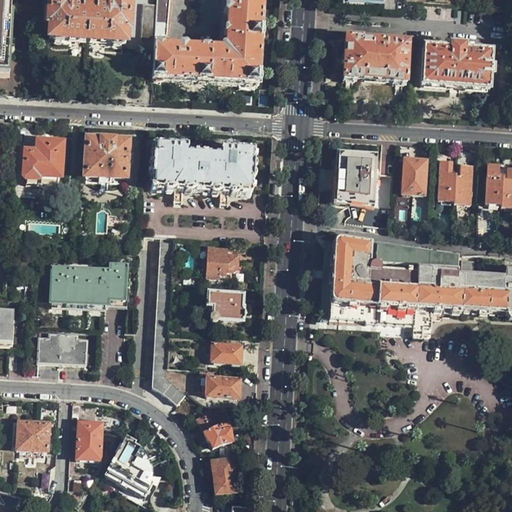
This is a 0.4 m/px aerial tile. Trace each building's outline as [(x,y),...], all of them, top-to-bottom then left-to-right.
[(0,0),(0,95),(8,98),(26,99),(27,73),(8,72),(11,0),(0,0)] [(67,42),(85,44),(108,45),(125,45),(125,31),(127,31),(128,0),(108,0),(108,5),(93,5),(93,0),(83,0),(83,4),(68,3),(68,0),(48,0),(47,13),(44,13),(42,25),(45,26),(45,28),(47,28),(47,42),(67,42)] [(256,87),(260,0),(226,0),(226,9),(225,9),(223,11),(222,17),(224,19),(225,19),(224,48),(219,51),(219,53),(186,52),(186,49),(175,49),(175,51),(153,51),(151,82),(225,86),(256,87)] [(155,0),(155,8),(154,39),(167,39),(168,23),(169,4),(168,3),(167,0),(155,0)] [(403,0),(403,5),(508,11),(508,0),(403,0)] [(404,87),(406,46),(360,43),(360,42),(345,41),(343,84),(404,87)] [(488,93),(490,53),(463,51),(463,49),(449,48),(449,50),(421,49),(419,89),(488,93)] [(127,105),(150,107),(150,93),(151,82),(129,81),(127,105)] [(31,125),(16,123),(15,144),(29,145),(31,125)] [(87,143),(85,178),(124,181),(126,166),(126,157),(126,146),(87,143)] [(24,185),(24,186),(35,187),(37,186),(38,185),(38,184),(58,185),(60,147),(37,145),(37,150),(32,150),(31,156),(25,156),(23,183),(24,185)] [(151,193),(173,194),(182,195),(219,197),(227,198),(250,199),(253,154),(219,152),(219,160),(186,158),(186,150),(154,148),(151,193)] [(371,212),(375,162),(340,159),(336,209),(371,212)] [(379,177),(394,178),(395,163),(380,162),(379,177)] [(427,189),(428,178),(425,178),(425,165),(403,163),(401,198),(424,199),(424,189),(427,189)] [(452,205),(454,181),(454,179),(450,178),(451,166),(439,165),(436,204),(452,205)] [(511,212),(511,171),(507,172),(506,183),(502,183),(502,181),(498,181),(499,169),(486,168),(484,208),(499,208),(499,211),(511,212)] [(452,205),(452,208),(469,209),(471,170),(458,169),(458,182),(454,181),(452,205)] [(35,187),(24,186),(24,193),(37,193),(37,189),(57,191),(58,185),(38,184),(38,185),(37,186),(35,187)] [(182,195),(173,194),(173,206),(181,206),(182,195)] [(226,209),(227,198),(219,197),(219,209),(226,209)] [(175,408),(184,398),(174,389),(165,380),(166,371),(168,337),(171,288),(174,241),(163,240),(144,238),(143,243),(161,245),(151,391),(163,398),(175,408)] [(511,275),(500,275),(500,282),(455,280),(456,260),(337,244),(335,244),(334,245),(333,247),(333,256),(329,323),(364,325),(364,327),(431,331),(432,314),(461,315),(461,314),(505,317),(505,319),(511,319),(511,275)] [(461,263),(460,276),(472,277),(472,264),(461,263)] [(123,305),(126,270),(109,269),(108,274),(51,271),(48,318),(103,321),(103,309),(106,309),(106,304),(123,305)] [(237,284),(238,276),(226,275),(226,283),(237,284)] [(245,312),(245,299),(207,296),(205,319),(209,320),(209,324),(210,326),(216,326),(218,325),(243,327),(243,312),(245,312)] [(0,356),(28,358),(29,333),(30,318),(0,316),(0,356)] [(45,342),(45,334),(38,333),(38,348),(37,367),(84,369),(85,344),(76,344),(76,339),(48,339),(48,342),(45,342)] [(240,368),(241,350),(211,348),(210,367),(240,368)] [(202,397),(205,397),(206,381),(207,373),(199,373),(198,394),(202,397)] [(238,403),(239,383),(206,381),(205,397),(205,400),(238,403)] [(196,421),(203,435),(219,427),(214,415),(209,415),(208,413),(203,415),(204,417),(196,421)] [(100,465),(102,429),(110,429),(110,423),(102,423),(101,427),(78,426),(76,450),(75,464),(100,465)] [(47,455),(47,427),(18,425),(17,442),(14,443),(14,450),(16,452),(17,453),(19,453),(19,459),(43,460),(43,455),(47,455)] [(219,427),(203,435),(208,444),(209,443),(212,451),(223,446),(232,444),(229,427),(222,426),(219,427)] [(118,438),(101,472),(143,496),(146,491),(149,481),(149,476),(148,469),(147,465),(142,456),(138,451),(134,449),(132,452),(125,448),(128,444),(118,438)] [(213,480),(233,478),(231,462),(211,464),(213,480)] [(36,471),(33,503),(48,506),(51,501),(53,496),(49,496),(50,472),(36,471)] [(143,496),(101,472),(95,482),(138,506),(143,496)] [(235,495),(233,478),(213,480),(215,496),(229,495),(235,495)]
